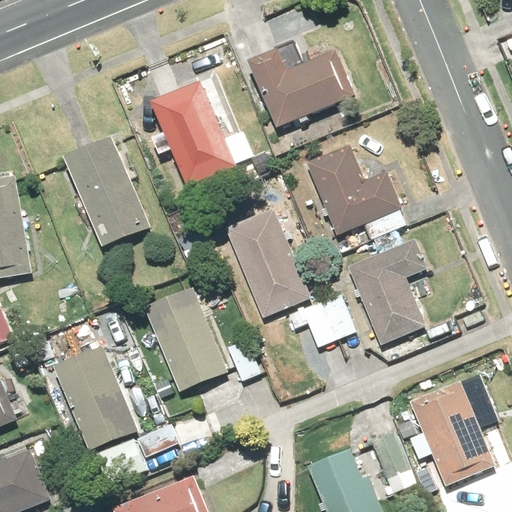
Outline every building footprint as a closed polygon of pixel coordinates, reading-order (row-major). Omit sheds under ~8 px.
[(285,37),(253,49),(280,121),(361,92),(344,44),(294,62),(285,37)] [(206,73),(156,92),(192,180),(241,161),(206,73)] [(120,127),(69,147),(108,243),(158,223),(120,127)] [(354,139),(310,158),(340,230),(408,203),(392,165),(369,175),(354,139)] [(273,153),(258,159),(265,179),(273,176),(282,203),(295,198),(285,170),(280,171),(273,153)] [(20,172),(0,174),(0,274),(35,269),(20,172)] [(279,203),(230,224),(269,315),(318,294),(279,203)] [(419,235),(353,263),(385,340),(429,321),(411,277),(432,268),(419,235)] [(202,281),(149,302),(184,388),(236,368),(202,281)] [(317,304),(293,313),(300,333),(311,328),(320,352),(363,336),(348,294),(318,305),(317,304)] [(0,298),(0,297),(0,345),(19,335),(0,298)] [(109,337),(59,357),(94,444),(144,424),(109,337)] [(0,366),(0,423),(23,416),(5,365),(0,366)] [(467,375),(416,396),(451,481),(502,460),(467,375)] [(389,511),(360,440),(312,459),(333,511),(389,511)] [(35,441),(0,454),(0,511),(7,511),(56,493),(35,441)] [(119,502),(122,511),(214,511),(197,470),(119,502)]
